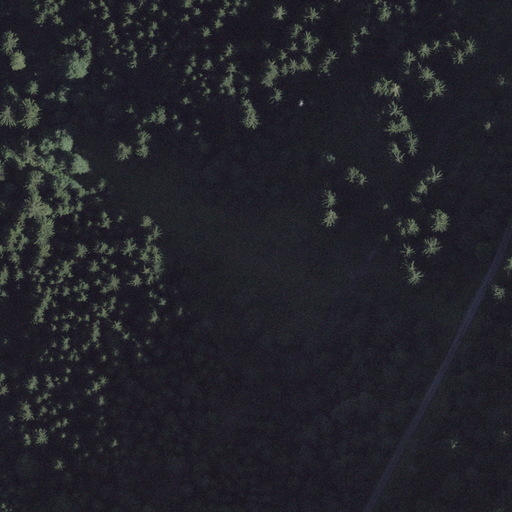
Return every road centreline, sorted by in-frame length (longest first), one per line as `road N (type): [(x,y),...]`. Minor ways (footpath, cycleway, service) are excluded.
road 1 (track): [(511,50),(451,123),(297,360),(144,511)]
road 2 (track): [(366,511),(511,221)]
